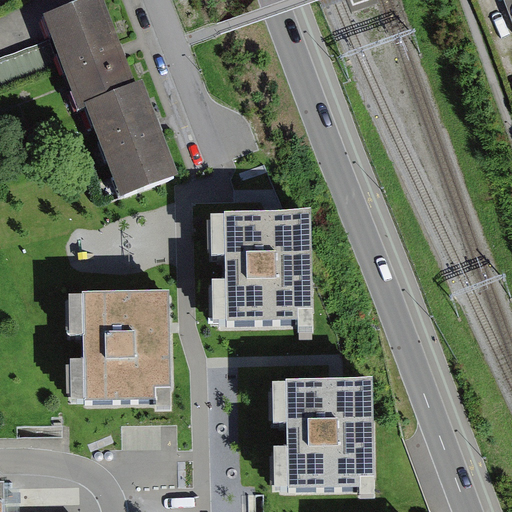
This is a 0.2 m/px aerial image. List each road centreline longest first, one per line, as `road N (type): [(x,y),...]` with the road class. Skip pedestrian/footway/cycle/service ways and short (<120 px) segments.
road 1 (residential): [(465,511),(278,0)]
road 2 (residential): [(208,143),(156,0)]
road 3 (residential): [(0,461),(77,469),(98,480),(114,511)]
